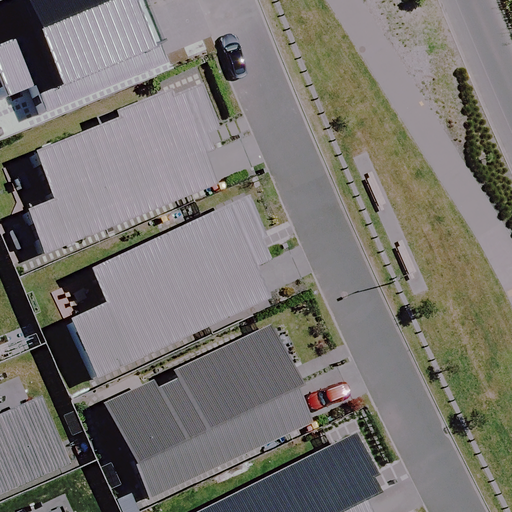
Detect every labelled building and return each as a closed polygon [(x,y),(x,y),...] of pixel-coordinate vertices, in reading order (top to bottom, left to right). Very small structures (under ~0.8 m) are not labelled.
[(25,215),(41,255),(213,184),(201,154),(211,150),(205,135),(213,132),(194,85),(116,118),(118,122),(36,156),(55,203),(25,215)] [(68,323),(95,379),(265,299),(251,268),(266,261),(256,241),(260,239),(244,205),(93,276),(107,305),(68,323)] [(102,411),(147,501),(309,421),(293,390),(298,388),(268,328),(174,375),(177,381),(156,392),(153,385),(102,411)] [(0,494),(65,466),(37,402),(0,418),(0,494)] [(366,511),(362,503),(380,494),(351,438),(206,511),(366,511)]
